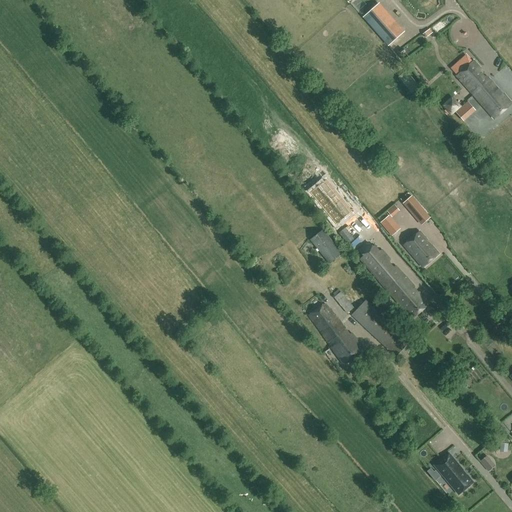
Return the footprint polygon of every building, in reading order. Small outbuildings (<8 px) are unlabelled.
[(401,34),(376,6),(364,17),(389,45),(401,34)] [(486,77),(484,77),(480,73),(481,69),(473,61),(472,62),(466,55),(451,68),(457,75),(457,76),(473,96),(490,81),(486,77)] [(497,74),(506,82),(511,75),(511,71),(506,65),(497,74)] [(398,77),(412,93),(419,86),(406,71),(398,77)] [(493,119),(511,104),(502,94),(490,81),(473,96),(493,119)] [(462,124),(476,112),(468,103),(454,114),(462,124)] [(309,195),(336,226),(348,216),(342,210),(344,208),(322,183),(309,195)] [(423,223),(431,217),(412,195),(404,201),(423,223)] [(389,215),(380,223),(392,236),(401,228),(389,215)] [(339,233),(348,244),(354,239),(345,228),(339,233)] [(329,264),(342,254),(322,230),(310,240),(329,264)] [(423,267),(438,255),(426,242),(428,240),(420,231),(407,242),(404,246),(423,267)] [(373,249),(368,243),(360,250),(364,255),(360,259),(412,319),(429,304),(419,293),(418,293),(414,287),(414,286),(409,280),(408,280),(396,266),(393,267),(388,262),(390,259),(382,250),(379,252),(375,247),(373,249)] [(347,313),(354,308),(341,291),(334,297),(347,313)] [(317,296),(312,299),(317,306),(322,303),(317,296)] [(395,357),(409,342),(365,300),(351,315),(395,357)] [(349,334),(345,329),(345,328),(342,324),(326,305),(309,315),(341,362),(344,365),(364,350),(352,333),(349,334)] [(488,341),(484,345),(495,358),(500,354),(488,341)] [(500,443),(500,452),(507,452),(508,443),(500,443)] [(449,453),(448,454),(445,456),(434,465),(459,495),(473,482),(467,475),(465,477),(461,472),(463,470),(454,459),(449,454),(449,453)] [(479,463),(487,473),(494,467),(486,457),(479,463)]
